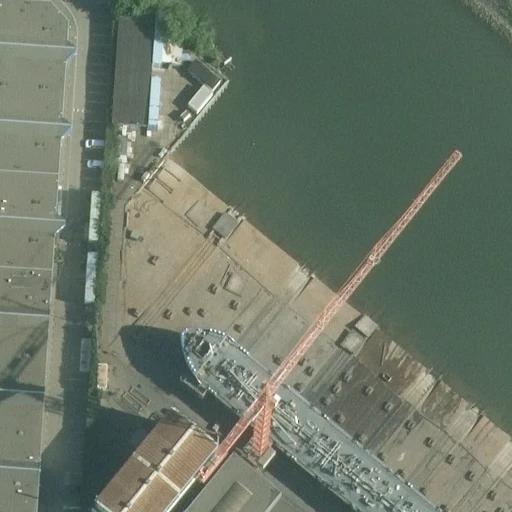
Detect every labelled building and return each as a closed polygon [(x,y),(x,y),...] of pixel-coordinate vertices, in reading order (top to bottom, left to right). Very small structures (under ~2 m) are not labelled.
[(0,181),(56,185),(66,30),(48,10),(0,6),(0,181)] [(118,24),(111,131),(147,133),(154,26),(118,24)] [(0,181),(0,277),(50,281),(56,185),(0,181)] [(0,508),(35,510),(50,281),(0,277),(0,508)] [(172,423),(99,511),(175,511),(218,460),(172,423)] [(284,511),(230,468),(194,511),(284,511)]
